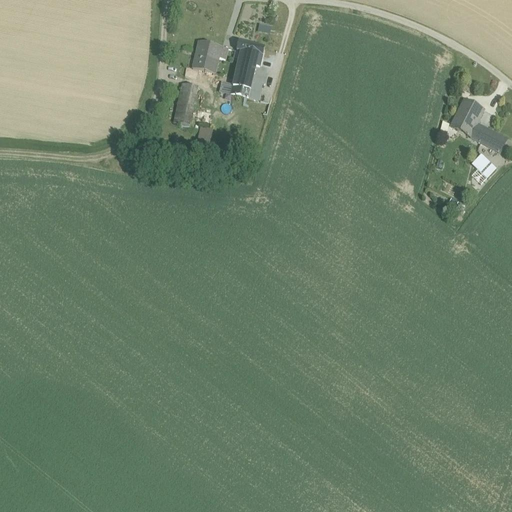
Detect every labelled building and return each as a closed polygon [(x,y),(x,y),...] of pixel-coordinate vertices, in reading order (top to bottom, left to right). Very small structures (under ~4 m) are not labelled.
[(267,50),(242,43),(239,52),(243,53),(241,65),(262,70),(267,50)] [(223,50),(201,44),(194,72),(216,77),(220,61),(223,50)] [(229,51),(223,50),(220,61),(226,63),(229,51)] [(262,70),(241,65),(235,86),(232,96),(259,103),(268,72),(262,70)] [(222,93),(232,96),(235,86),(224,83),(222,93)] [(184,88),(181,103),(197,106),(200,91),(184,88)] [(458,89),(455,95),(465,100),(469,94),(458,89)] [(197,106),(181,103),(176,127),(191,130),(197,106)] [(465,103),(451,129),(470,139),(476,127),(483,113),(465,103)] [(199,112),(197,122),(209,125),(211,115),(199,112)] [(447,139),(450,127),(443,125),(440,137),(447,139)] [(487,132),(476,127),(470,139),(481,145),(487,132)] [(215,133),(204,131),(197,159),(209,161),(215,133)] [(507,142),(487,132),(481,145),(500,155),(507,142)] [(496,171),(481,157),(472,166),(478,171),(488,181),(496,171)] [(481,187),(488,181),(478,171),(471,178),(481,187)]
